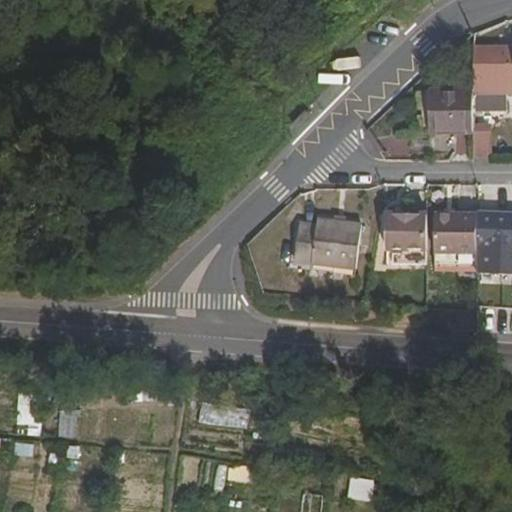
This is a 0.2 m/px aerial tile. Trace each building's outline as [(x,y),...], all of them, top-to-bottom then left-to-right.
[(511,46),(474,47),(474,90),(474,109),(506,109),(506,98),(511,98),(511,46)] [(474,109),(474,90),(430,90),(430,134),(473,134),(474,125),(474,109)] [(473,134),(473,156),(492,157),(493,126),(474,125),(473,134)] [(511,212),(479,212),(479,214),(478,254),(478,273),(511,273),(511,212)] [(478,254),(479,214),(434,213),(433,252),(478,254)] [(428,250),(428,216),(390,214),(389,249),(428,250)] [(301,223),(297,265),(356,269),(362,224),(319,221),(317,225),(301,223)] [(389,264),(427,266),(428,250),(389,249),(389,264)] [(498,303),(499,287),(482,286),(481,303),(498,303)] [(17,426),(41,427),(42,394),(18,393),(17,426)] [(199,422),(249,430),(252,412),(202,404),(199,422)] [(76,438),(77,411),(60,410),(59,438),(76,438)] [(349,478),(349,500),(375,501),(375,478),(349,478)] [(302,494),(301,511),(321,511),(323,495),(302,494)]
